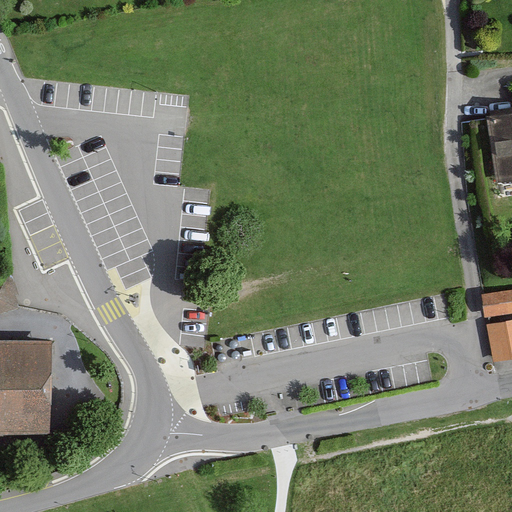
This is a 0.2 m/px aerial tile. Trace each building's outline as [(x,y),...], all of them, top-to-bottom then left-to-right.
[(511,110),(484,114),(494,181),(511,178),(511,110)] [(8,275),(0,277),(0,311),(17,307),(8,275)] [(511,287),(481,292),(485,316),(511,312),(511,287)] [(511,318),(486,323),(493,359),(511,355),(511,318)] [(0,433),(55,433),(55,339),(0,338),(0,433)]
